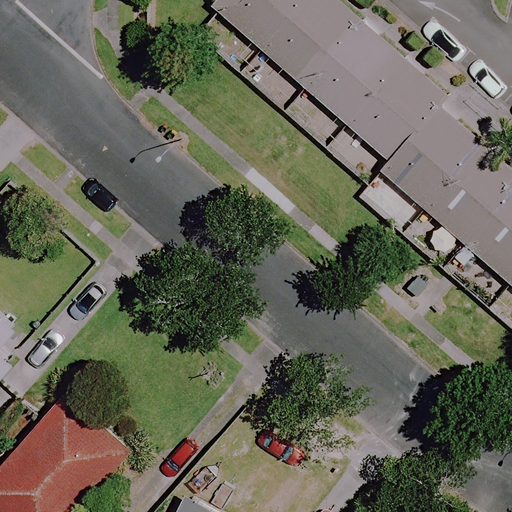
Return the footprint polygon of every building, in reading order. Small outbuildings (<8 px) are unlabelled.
[(481,105),(355,0),(264,0),(243,26),(422,176),(473,115),(481,105)] [(511,147),(473,115),(422,176),(412,188),(511,270),(511,147)] [(0,386),(37,344),(0,311),(0,386)] [(90,415),(68,396),(0,474),(0,510),(2,511),(90,511),(83,506),(132,451),(90,415)] [(218,511),(188,496),(179,511),(218,511)]
